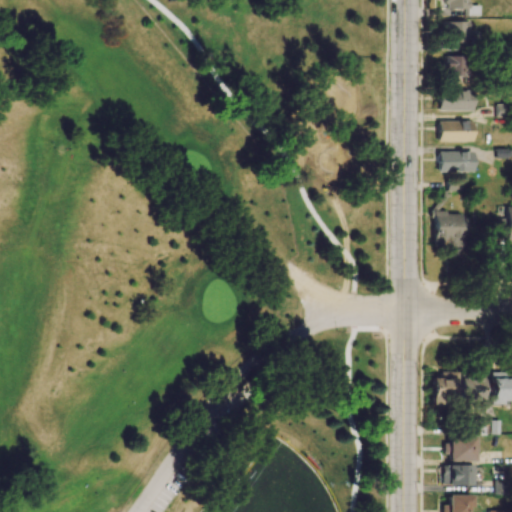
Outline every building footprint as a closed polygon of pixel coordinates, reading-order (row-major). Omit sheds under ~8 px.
[(449,15),(466,15),(465,0),(442,0),(443,9),(449,9),(449,15)] [(465,21),(442,22),(443,43),(449,43),(449,50),(458,49),(458,43),(466,43),(465,21)] [(443,77),(465,77),(465,56),(443,56),(443,77)] [(435,111),(470,111),(470,91),(434,91),(435,111)] [(469,142),(470,122),(435,121),(435,141),(469,142)] [(434,152),(435,173),(470,172),(469,152),(434,152)] [(443,191),(457,191),(458,180),(444,180),(443,191)] [(511,206),(503,207),(503,218),(496,218),(496,232),(503,232),(503,245),(511,245),(511,206)] [(430,249),(458,249),(458,236),(465,236),(465,215),(443,216),(443,211),(429,211),(430,249)] [(428,378),(427,403),(453,403),(453,372),(437,372),(437,378),(428,378)] [(479,372),(457,373),(457,399),(480,398),(479,372)] [(509,403),(508,373),(487,374),(488,404),(509,403)] [(442,462),(471,461),(471,437),(442,437),(442,462)] [(471,466),(438,465),(438,485),(471,486),(471,466)] [(505,480),(492,479),(492,494),(504,494),(505,480)] [(466,511),(467,495),(444,495),(443,506),(438,505),(438,511),(466,511)]
